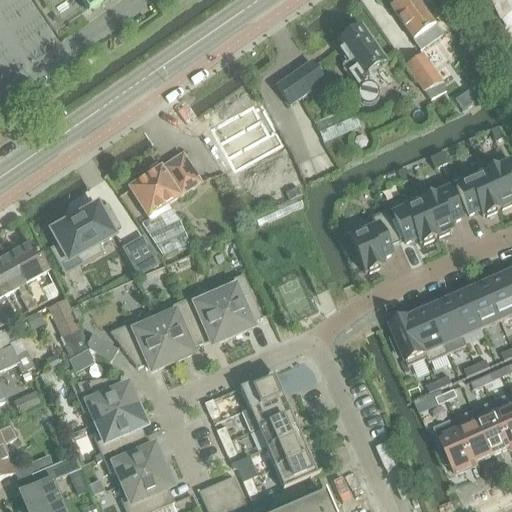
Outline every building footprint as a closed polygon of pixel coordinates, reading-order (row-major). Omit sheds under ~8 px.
[(77,0),(86,12),(102,0),(77,0)] [(420,53),(437,41),(442,38),(414,0),(401,0),(389,9),(420,53)] [(511,0),(485,0),(496,15),(501,22),(505,28),(511,29),(511,0)] [(375,98),(375,95),(380,91),(367,73),(383,61),(359,28),(335,45),(349,64),(341,70),(357,91),(355,95),(355,99),(357,102),(360,106),(362,107),(366,107),(368,107),(370,106),(373,103),(375,98)] [(421,56),(405,68),(423,93),(442,86),(433,73),(421,56)] [(290,109),(324,84),(310,65),(276,90),(290,109)] [(454,103),(461,113),(481,100),(474,89),(454,103)] [(254,111),(252,108),(236,117),(236,116),(226,122),(210,131),(234,174),(283,146),(261,107),(254,111)] [(320,143),(359,127),(350,107),(311,123),(320,143)] [(497,131),(490,134),(495,145),(502,142),(497,131)] [(444,154),(437,158),(442,169),(449,166),(444,154)] [(148,177),(127,190),(147,221),(167,207),(200,186),(181,157),(161,170),(160,168),(157,171),(153,170),(149,172),(148,177)] [(442,169),(437,158),(429,161),(434,172),(442,169)] [(511,169),(508,160),(481,172),(498,211),(500,210),(501,213),(511,208),(511,207),(511,206),(511,205),(511,169)] [(275,173),(288,203),(301,198),(298,190),(304,187),(294,165),(275,173)] [(410,183),(405,172),(397,175),(402,186),(410,183)] [(498,211),(481,172),(453,185),(469,219),(480,214),(482,219),(485,217),(486,220),(497,215),(496,212),(498,211)] [(445,188),(418,200),(435,239),(437,238),(438,241),(449,236),(448,234),(451,232),(449,227),(460,222),(445,188)] [(418,200),(417,196),(389,208),(406,246),(416,242),(419,247),(422,245),(423,248),(434,243),(433,240),(435,239),(418,200)] [(257,229),(303,210),(298,199),(253,219),(257,229)] [(68,224),(60,229),(50,234),(58,247),(49,252),(58,269),(76,260),(81,268),(103,256),(98,247),(113,239),(111,235),(120,230),(107,207),(98,212),(96,209),(78,218),(79,219),(69,225),(68,224)] [(168,208),(141,225),(163,258),(189,247),(179,225),(168,208)] [(381,268),(379,263),(390,258),(387,251),(400,245),(386,214),(371,221),(373,225),(347,237),(364,275),(367,274),(368,277),(379,272),(378,269),(381,268)] [(124,251),(138,277),(157,266),(143,240),(124,251)] [(30,245),(7,258),(35,310),(46,304),(37,288),(42,286),(39,281),(47,276),(30,245)] [(28,315),(35,310),(7,258),(0,261),(0,279),(10,297),(17,293),(19,297),(18,298),(28,315)] [(511,276),(503,280),(511,301),(511,276)] [(227,293),(214,298),(232,340),(253,331),(251,327),(262,322),(242,278),(224,286),(227,293)] [(3,301),(10,297),(0,279),(0,314),(6,326),(15,322),(3,301)] [(511,301),(503,280),(485,288),(500,324),(511,319),(511,301)] [(485,288),(466,297),(482,332),(500,324),(485,288)] [(211,349),(232,340),(214,298),(202,304),(199,297),(184,303),(181,297),(178,299),(200,349),(209,344),(211,349)] [(466,297),(447,305),(463,341),(482,332),(466,297)] [(190,353),(200,349),(178,299),(175,300),(178,306),(163,313),(166,319),(153,325),(171,366),(192,357),(190,353)] [(58,343),(76,335),(63,303),(44,311),(58,343)] [(447,305),(429,313),(444,349),(445,349),(463,341),(447,305)] [(429,313),(410,321),(427,362),(429,366),(449,357),(445,349),(444,349),(429,313)] [(38,315),(26,320),(31,333),(44,327),(38,315)] [(410,321),(391,330),(395,341),(391,343),(397,357),(402,355),(408,370),(427,362),(410,321)] [(150,375),(171,366),(153,325),(141,330),(138,324),(109,336),(137,372),(147,368),(150,375)] [(0,334),(7,347),(19,341),(12,328),(3,333),(0,334)] [(76,335),(58,343),(66,361),(84,353),(76,335)] [(92,336),(85,348),(111,363),(118,351),(92,336)] [(0,355),(0,375),(18,367),(21,375),(33,369),(28,360),(17,365),(14,358),(10,351),(0,355)] [(511,360),(511,351),(501,356),(505,364),(511,360)] [(88,352),(68,363),(75,376),(95,365),(88,352)] [(486,363),(475,368),(478,375),(489,370),(486,363)] [(478,375),(475,368),(464,373),(467,380),(478,375)] [(238,392),(247,412),(282,398),(273,377),(238,392)] [(491,377),(481,381),(484,389),(495,384),(491,377)] [(449,379),(438,384),(441,392),(452,387),(449,379)] [(89,414),(95,427),(136,408),(127,388),(119,391),(115,381),(70,388),(82,417),(89,414)] [(484,389),(481,381),(471,386),(474,393),(484,389)] [(441,392),(438,384),(426,389),(430,397),(441,392)] [(454,393),(444,398),(447,405),(457,401),(454,393)] [(18,416),(40,405),(34,395),(13,405),(18,416)] [(249,435),(256,432),(290,417),(282,398),(247,412),(240,415),(249,435)] [(447,405),(444,398),(433,402),(437,410),(447,405)] [(511,401),(511,399),(492,407),(511,451),(511,450),(511,401)] [(210,420),(218,416),(212,403),(204,407),(210,420)] [(492,407),(474,416),(493,459),(511,451),(492,407)] [(145,429),(136,408),(95,427),(100,439),(93,442),(100,457),(94,459),(95,463),(145,441),(140,431),(145,429)] [(474,416),(455,424),(474,467),(493,459),(474,416)] [(256,432),(265,452),(299,437),(290,417),(256,432)] [(474,467),(455,424),(436,432),(444,452),(441,454),(447,469),(451,467),(456,478),(467,473),(466,471),(474,467)] [(14,484),(28,478),(25,470),(13,472),(3,450),(15,441),(10,430),(0,434),(0,482),(11,477),(14,484)] [(216,434),(221,447),(229,444),(224,431),(216,434)] [(265,452),(273,472),(307,457),(299,437),(265,452)] [(149,451),(145,441),(95,463),(96,466),(103,463),(109,478),(116,475),(121,487),(162,469),(153,449),(149,451)] [(235,457),(229,444),(221,447),(227,460),(235,457)] [(316,478),(307,457),(273,472),(282,493),(289,489),(291,489),(301,484),(316,478)] [(49,458),(28,467),(32,477),(53,467),(49,458)] [(73,458),(53,467),(58,479),(67,475),(77,471),(78,470),(73,458)] [(172,490),(162,469),(121,487),(127,500),(120,503),(123,511),(160,511),(174,506),(167,492),(172,490)] [(236,472),(242,485),(250,482),(244,469),(236,472)] [(77,471),(67,475),(78,498),(88,494),(77,471)] [(205,511),(237,511),(246,508),(233,480),(198,495),(205,511)] [(256,495),(250,482),(242,485),(247,499),(256,495)] [(62,511),(49,483),(20,496),(27,511),(62,511)] [(301,484),(291,489),(295,499),(305,494),(301,484)] [(396,489),(401,501),(410,497),(405,485),(396,489)] [(282,493),(279,494),(283,503),(293,499),(289,489),(282,493)] [(323,497),(288,511),(331,511),(324,495),(323,495),(323,497)]
